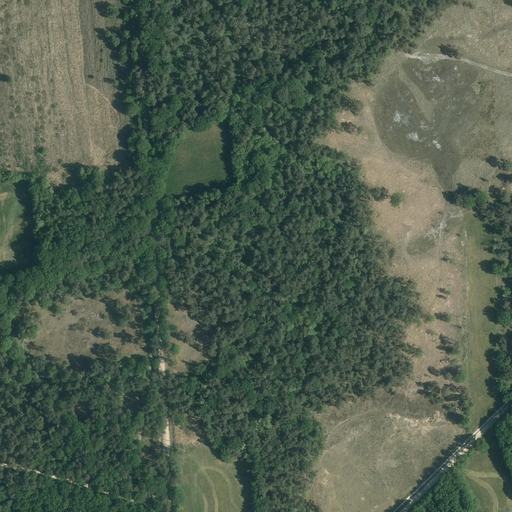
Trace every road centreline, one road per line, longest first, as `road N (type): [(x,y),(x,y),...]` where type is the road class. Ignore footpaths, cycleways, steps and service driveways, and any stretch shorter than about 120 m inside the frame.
road 1 (track): [(169,511),(137,0)]
road 2 (track): [(511,75),(361,39),(339,56),(274,55),(217,0)]
road 3 (track): [(0,402),(34,408),(146,502)]
road 4 (track): [(511,402),(401,511)]
road 5 (track): [(149,503),(0,463)]
